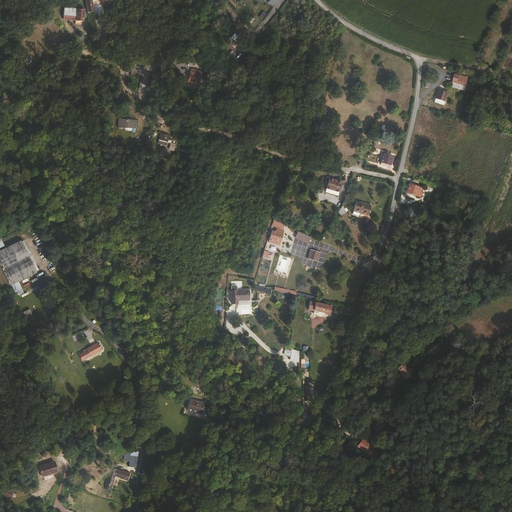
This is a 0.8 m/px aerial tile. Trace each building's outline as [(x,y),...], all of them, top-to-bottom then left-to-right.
[(83,3),(64,0),(63,0),(61,11),(72,14),(81,15),(83,3)] [(437,90),(434,100),(444,103),(447,92),(437,90)] [(168,145),(168,134),(159,134),(158,144),(168,145)] [(387,164),(389,156),(379,153),(377,162),(387,164)] [(336,194),(339,184),(327,180),(324,190),(336,194)] [(408,192),(413,195),(416,185),(405,181),(401,190),(408,192)] [(362,219),(366,207),(352,202),(349,211),(358,214),(357,217),(362,219)] [(273,217),(271,222),(282,227),(285,222),(273,217)] [(273,225),(268,239),(279,242),(284,228),(273,225)] [(0,269),(5,279),(9,287),(11,286),(13,291),(15,294),(17,293),(18,297),(23,294),(21,291),(20,289),(17,283),(34,274),(34,273),(36,272),(35,269),(33,266),(31,267),(30,265),(32,264),(29,258),(27,259),(26,258),(28,256),(25,250),(23,252),(22,250),(24,249),(21,243),(19,244),(18,243),(0,252),(0,269)] [(310,246),(307,255),(314,257),(316,248),(310,246)] [(236,286),(236,293),(235,299),(241,300),(241,296),(250,297),(253,297),(254,286),(248,286),(248,287),(242,286),(236,286)] [(313,309),(319,310),(330,312),(333,303),(310,299),(308,308),(313,309)] [(28,324),(35,321),(30,309),(23,312),(28,324)] [(79,353),(82,360),(99,351),(97,347),(96,347),(95,345),(94,346),(94,345),(85,349),(86,350),(79,353)] [(396,357),(389,361),(398,374),(404,370),(396,357)] [(395,376),(398,374),(389,361),(386,363),(395,376)] [(186,409),(201,413),(204,401),(189,397),(186,409)] [(372,458),(380,450),(364,435),(356,444),(372,458)] [(26,460),(41,455),(38,445),(23,449),(26,460)] [(137,453),(131,452),(129,465),(135,466),(137,453)] [(41,476),(58,471),(56,460),(38,465),(41,476)] [(104,483),(111,485),(115,475),(127,478),(129,473),(108,467),(104,483),(104,484),(104,483)]
